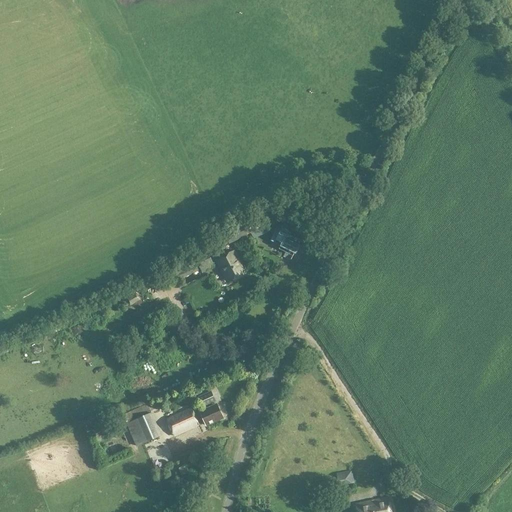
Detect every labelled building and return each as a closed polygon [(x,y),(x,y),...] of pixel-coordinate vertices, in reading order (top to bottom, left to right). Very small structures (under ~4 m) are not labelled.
[(262,214),(241,225),(246,236),(268,225),(262,214)] [(246,236),(241,225),(224,233),(230,244),(246,236)] [(267,226),(252,235),(255,241),(270,232),(267,226)] [(276,230),(270,242),(271,242),(271,241),(275,243),(274,244),(275,244),(275,243),(281,246),(279,250),(279,251),(280,250),(285,252),(285,253),(285,254),(285,253),(293,256),(291,261),(295,252),(297,253),(300,247),(302,248),(302,247),(299,245),(301,241),(293,237),(292,238),(287,235),(289,231),(282,227),(280,232),(276,230)] [(245,274),(234,252),(217,260),(229,282),(245,274)] [(212,265),(207,254),(196,260),(196,261),(201,269),(201,270),(212,265)] [(201,269),(196,261),(173,273),(178,281),(201,269)] [(203,408),(216,402),(211,392),(198,398),(203,408)] [(152,413),(149,405),(123,415),(123,416),(127,424),(152,413)] [(200,411),(194,413),(199,425),(205,423),(206,425),(223,418),(217,406),(201,413),(200,411)] [(199,425),(194,413),(192,409),(167,420),(174,436),(199,425)] [(152,413),(127,424),(137,447),(162,436),(152,413)] [(116,419),(120,427),(127,424),(123,416),(116,419)] [(340,486),(352,484),(349,472),(338,474),(340,486)] [(357,511),(391,511),(389,498),(356,505),(357,511)]
